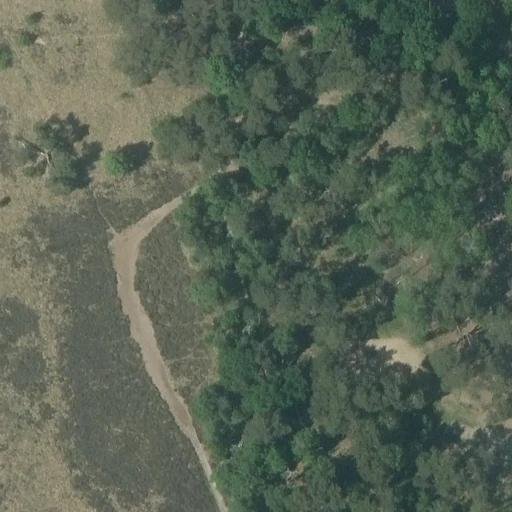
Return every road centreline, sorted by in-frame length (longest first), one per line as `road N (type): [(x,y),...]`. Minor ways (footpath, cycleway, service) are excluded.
road 1 (track): [(238,163),(153,214),(122,246),(122,291),(220,511)]
road 2 (track): [(246,0),(238,163)]
